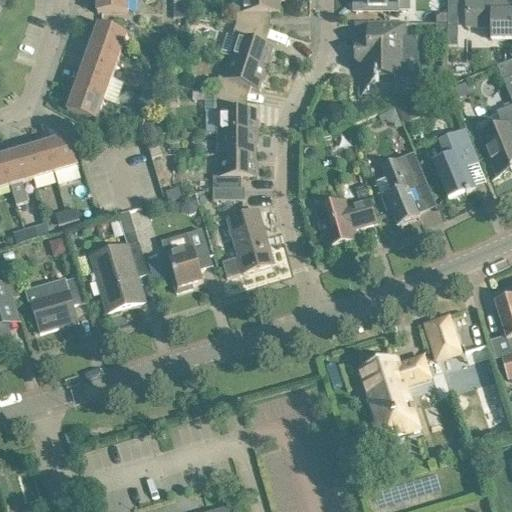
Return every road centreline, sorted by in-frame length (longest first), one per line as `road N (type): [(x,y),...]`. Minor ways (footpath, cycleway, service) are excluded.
road 1 (residential): [(315,320),(281,186),(294,103),(324,37),(324,0)]
road 2 (tertiary): [(0,414),(315,320)]
road 3 (tertiary): [(315,320),(511,242)]
road 4 (residential): [(28,109),(113,149),(131,209)]
